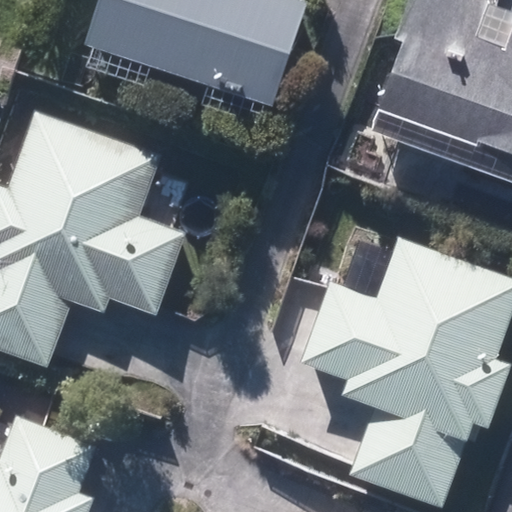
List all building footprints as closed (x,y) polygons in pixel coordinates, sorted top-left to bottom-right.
[(307,2),(301,0),(98,0),(84,44),(273,106),(307,2)] [(412,0),(401,34),(374,110),(511,156),(511,31),(507,47),(476,36),(488,3),(488,0),(412,0)] [(511,31),(511,10),(488,3),(476,36),(507,47),(511,31)] [(160,156),(35,111),(8,187),(0,184),(0,351),(48,369),(73,301),(105,312),(110,297),(155,313),(157,306),(183,234),(138,218),(160,156)] [(496,359),(511,314),(511,277),(398,236),(375,297),(331,281),(331,289),(304,362),(348,378),(342,394),(376,406),(354,466),(351,474),(441,506),(472,421),(486,426),(509,364),(496,359)] [(0,454),(0,511),(91,511),(98,496),(84,491),(101,447),(43,426),(15,415),(0,454)]
